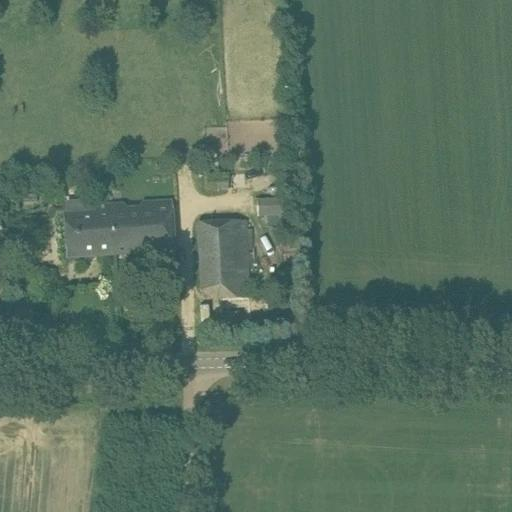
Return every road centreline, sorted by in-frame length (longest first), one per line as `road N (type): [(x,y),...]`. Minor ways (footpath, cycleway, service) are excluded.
road 1 (tertiary): [(511,371),(194,364),(0,378)]
road 2 (track): [(194,364),(180,511)]
